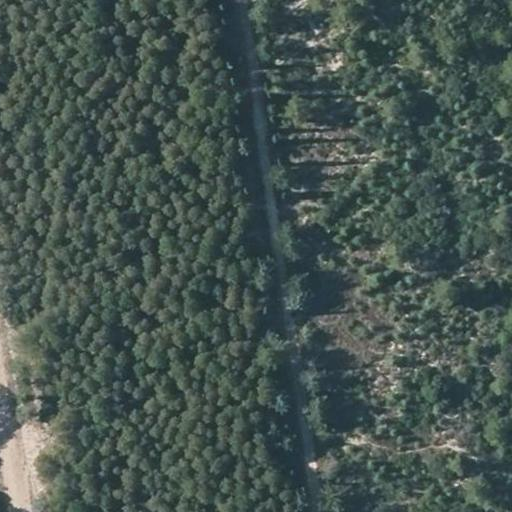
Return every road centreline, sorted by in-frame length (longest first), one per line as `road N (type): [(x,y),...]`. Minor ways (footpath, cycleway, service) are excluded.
road 1 (track): [(315,511),(236,0)]
road 2 (track): [(22,511),(0,377)]
